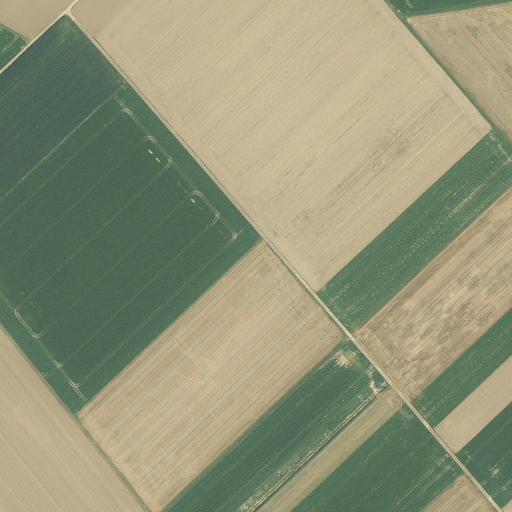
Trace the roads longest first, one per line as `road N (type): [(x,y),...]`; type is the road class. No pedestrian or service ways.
road 1 (track): [(66,11),(501,511)]
road 2 (track): [(511,190),(170,511)]
road 3 (track): [(149,511),(0,323)]
road 4 (track): [(403,18),(511,147)]
road 5 (track): [(511,2),(403,18),(387,0)]
